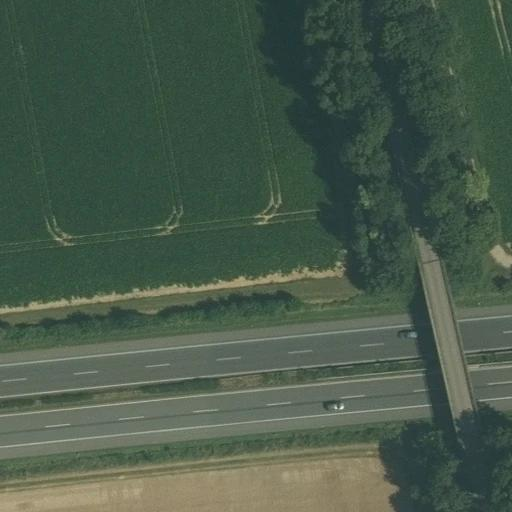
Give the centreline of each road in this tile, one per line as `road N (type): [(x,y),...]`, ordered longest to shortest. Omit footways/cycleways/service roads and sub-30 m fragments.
road 1 (track): [(373,0),(492,511)]
road 2 (motorway): [(511,332),(0,386)]
road 3 (motorway): [(0,435),(511,385)]
road 4 (track): [(0,486),(381,452),(405,473),(422,511)]
road 5 (track): [(0,324),(349,285)]
road 6 (track): [(430,0),(497,254),(511,262)]
